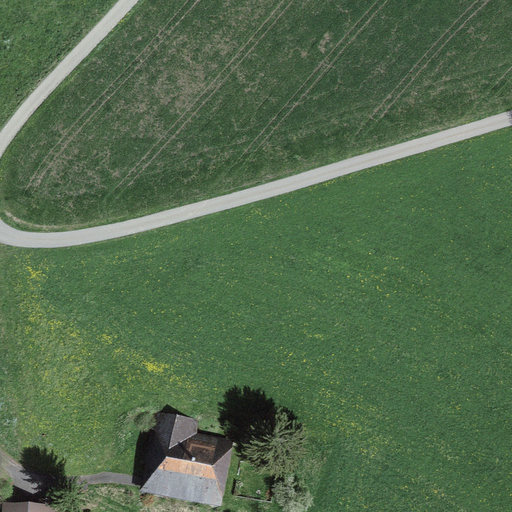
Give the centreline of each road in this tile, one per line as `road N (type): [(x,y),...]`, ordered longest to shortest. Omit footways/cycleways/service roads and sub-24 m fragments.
road 1 (unclassified): [(511,118),(103,232),(47,240),(0,229)]
road 2 (unclassified): [(0,141),(127,0)]
